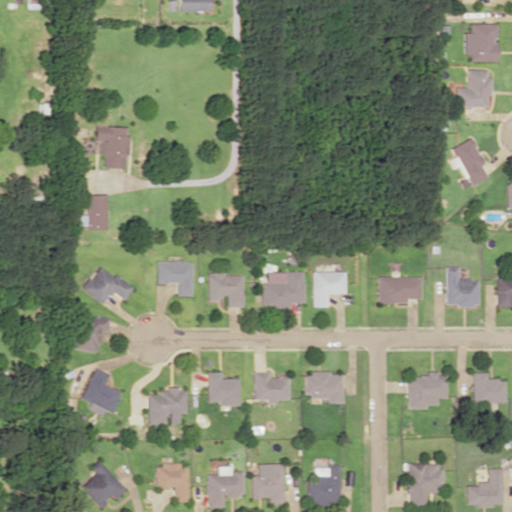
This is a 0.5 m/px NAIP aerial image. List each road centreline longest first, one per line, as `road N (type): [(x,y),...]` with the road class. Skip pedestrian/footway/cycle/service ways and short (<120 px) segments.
road 1 (residential): [(149,340),(511,338)]
road 2 (residential): [(374,339),(379,511)]
